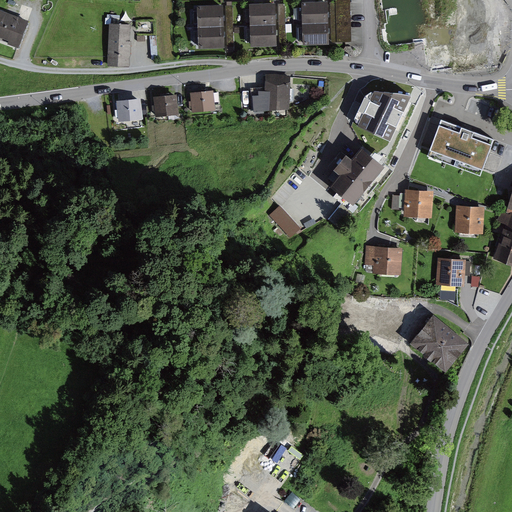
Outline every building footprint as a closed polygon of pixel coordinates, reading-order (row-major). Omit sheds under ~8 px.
[(353,0),(339,0),(340,2),(341,41),(355,41),(353,0)] [(494,64),(486,0),(441,0),(444,15),(423,17),(420,0),(379,0),(386,47),(428,42),(432,71),(494,64)] [(330,24),(330,2),(305,3),(306,8),(301,8),(302,21),(306,21),(306,25),(330,24)] [(277,4),(253,5),(253,9),(248,9),(249,21),(253,21),(254,26),(278,25),(277,4)] [(225,7),(200,8),(201,12),(197,12),(197,23),(201,23),(202,29),(226,27),(225,7)] [(27,22),(0,11),(0,37),(9,41),(7,45),(17,48),(27,22)] [(330,24),(306,25),(306,28),(301,28),(302,40),(306,40),(307,44),(331,44),(330,24)] [(129,26),(109,25),(108,56),(108,67),(130,68),(131,42),(128,42),(129,26)] [(254,46),(279,45),(278,25),(254,26),(254,30),(249,30),(250,41),(254,41),(254,46)] [(202,48),(227,47),(226,27),(202,29),(202,33),(198,33),(198,43),(202,43),(202,48)] [(282,74),(267,75),(267,87),(253,88),(255,116),(266,116),(266,108),(293,108),(293,103),(299,103),(299,90),(293,90),(293,77),(282,74)] [(216,91),(193,92),(194,101),(193,101),(194,113),(218,111),(217,105),(221,104),(220,91),(216,92),(216,91)] [(355,124),(390,142),(411,97),(371,93),(365,97),(354,120),(355,124)] [(179,94),(157,96),(158,106),(157,106),(158,117),(181,115),(179,94)] [(144,99),(120,100),(121,110),(120,110),(121,121),(145,119),(144,99)] [(428,156),(480,177),(488,152),(493,140),(441,121),(428,156)] [(334,171),(340,176),(330,188),(353,206),(385,168),(362,149),(352,161),(346,156),(334,171)] [(433,193),(405,192),(405,194),(400,194),(400,196),(399,208),(404,208),(404,210),(403,217),(432,219),(433,193)] [(397,196),(393,196),(392,210),(404,210),(404,208),(399,208),(400,196),(397,196)] [(484,208),(457,206),(456,233),(483,234),(484,208)] [(291,219),(279,207),(270,216),(290,237),(300,229),(291,219)] [(511,213),(510,213),(510,215),(501,212),(498,221),(507,225),(506,228),(511,230),(511,213)] [(314,219),(304,224),(307,229),(316,224),(314,219)] [(511,230),(506,228),(495,258),(511,264),(511,230)] [(405,249),(369,247),(368,265),(376,265),(376,274),(396,275),(396,273),(402,274),(403,272),(405,249)] [(470,262),(438,260),(437,285),(442,285),(441,299),(454,300),(455,285),(464,286),(465,276),(470,276),(470,262)] [(468,344),(434,317),(411,345),(445,373),(468,344)] [(269,426),(232,486),(257,502),(294,442),(269,426)]
